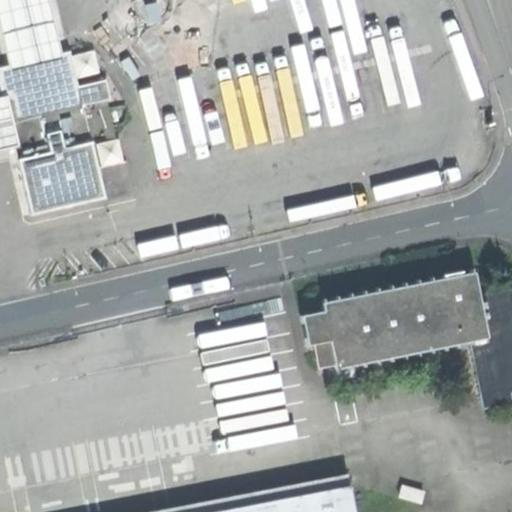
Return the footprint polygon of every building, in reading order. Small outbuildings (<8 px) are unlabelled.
[(99,49),(76,51),(78,78),(101,76),(99,49)] [(69,53),(0,68),(0,90),(2,97),(4,97),(13,130),(84,113),(69,53)] [(0,152),(14,149),(17,148),(13,130),(4,97),(2,97),(0,97),(0,152)] [(90,142),(84,113),(13,130),(17,148),(14,149),(17,161),(55,152),(51,134),(65,130),(69,147),(90,142)] [(55,152),(17,161),(30,218),(105,199),(90,142),(69,147),(65,130),(51,134),(55,152)] [(472,272),(302,308),(313,363),(332,359),(335,370),(469,342),(481,399),(511,392),(511,289),(477,297),(472,272)] [(352,511),(347,487),(214,511),(352,511)]
